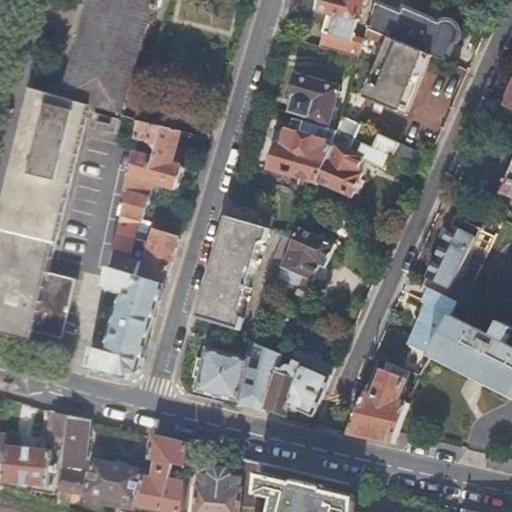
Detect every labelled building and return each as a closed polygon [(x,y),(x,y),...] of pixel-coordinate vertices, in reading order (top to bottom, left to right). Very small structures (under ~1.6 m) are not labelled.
[(67,96),(89,102),(123,112),(152,10),(158,12),(160,3),(161,3),(162,0),(93,0),(93,3),(67,96)] [(341,52),(360,57),(365,38),(354,35),(363,0),(320,0),(318,8),(329,12),(324,31),(325,31),(321,46),(341,52)] [(433,55),(446,61),(455,42),(457,40),(458,39),(459,37),(460,34),(461,32),(461,31),(460,28),(460,26),(459,24),(458,23),(456,22),(455,21),(453,20),(452,19),(450,19),(448,19),(446,19),(443,20),(442,21),(440,22),(439,23),(438,24),(432,21),(432,20),(404,7),(401,14),(376,3),(369,28),(390,37),(433,55)] [(407,115),(433,55),(390,37),(365,98),(407,115)] [(330,69),(354,77),(360,57),(341,52),(339,58),(333,57),(330,69)] [(328,127),(339,130),(341,123),(329,119),(339,88),(298,76),(292,95),(295,96),(290,110),(329,122),(328,127)] [(89,102),(67,96),(42,88),(42,90),(33,121),(14,196),(0,253),(0,320),(61,337),(75,277),(47,270),(89,104),(89,102)] [(151,104),(139,101),(134,118),(140,120),(174,128),(181,103),(153,96),(151,104)] [(121,118),(103,113),(99,128),(117,133),(121,118)] [(355,138),(362,124),(343,115),(341,123),(339,130),(318,181),(353,196),(356,192),(361,194),(367,180),(362,178),(364,174),(359,171),(364,159),(387,169),(393,155),(395,156),(401,142),(381,132),(374,147),(355,138)] [(182,130),(174,128),(140,120),(136,137),(156,143),(153,156),(133,151),(120,212),(143,219),(152,188),(157,183),(179,189),(185,167),(173,163),(182,130)] [(271,167),(318,181),(339,130),(328,127),(322,125),(318,137),(288,128),(283,144),(278,143),(271,167)] [(310,203),(321,208),(328,193),(316,187),(310,203)] [(233,200),(229,216),(271,228),(275,213),(233,200)] [(143,219),(120,212),(107,267),(166,285),(170,272),(181,237),(155,229),(153,235),(149,233),(152,222),(143,219)] [(215,262),(199,316),(242,328),(245,318),(241,312),(260,249),(265,250),(271,228),(229,216),(215,262)] [(426,284),(432,287),(450,295),(454,287),(483,227),(459,216),(426,284)] [(285,267),(281,277),(298,284),(303,274),(315,280),(322,264),(327,266),(337,243),(302,227),(298,236),(285,267)] [(275,262),(285,267),(298,236),(287,233),(275,262)] [(93,337),(89,357),(86,368),(126,378),(141,370),(153,330),(166,285),(107,267),(103,287),(104,287),(120,292),(114,315),(109,314),(108,320),(112,321),(109,334),(102,331),(98,330),(95,337),(93,337)] [(413,345),(433,354),(453,315),(461,301),(450,295),(432,287),(424,304),(429,306),(413,345)] [(511,345),(508,343),(511,334),(511,326),(501,321),(494,336),(453,315),(433,354),(432,355),(479,380),(511,396),(511,345)] [(105,319),(102,331),(109,334),(112,321),(108,320),(105,319)] [(258,333),(254,341),(260,343),(263,334),(258,332),(258,333)] [(237,405),(286,417),(290,404),(305,362),(298,359),(296,358),(295,358),(260,343),(254,341),(250,359),(210,350),(208,358),(199,356),(194,376),(203,378),(200,388),(239,398),(237,405)] [(305,362),(333,374),(337,365),(303,349),(298,359),(305,362)] [(394,443),(395,442),(411,402),(400,398),(412,370),(388,361),(375,394),(366,392),(349,433),(394,443)] [(305,362),(290,404),(315,416),(333,374),(305,362)] [(49,438),(66,440),(69,412),(53,408),(49,438)] [(66,440),(63,462),(84,464),(89,418),(89,417),(69,412),(66,440)] [(63,465),(61,483),(74,484),(74,487),(89,490),(88,492),(104,496),(103,501),(109,502),(111,497),(177,511),(181,511),(185,480),(170,479),(173,464),(179,464),(178,469),(186,470),(189,443),(155,435),(149,457),(158,460),(155,475),(146,473),(147,469),(95,458),(92,470),(77,467),(77,466),(63,465)] [(0,444),(0,462),(7,463),(6,483),(51,486),(53,449),(9,445),(9,446),(0,444)] [(239,511),(255,511),(257,493),(260,461),(245,457),(244,478),(243,487),(242,487),(239,511)] [(354,511),(357,485),(329,478),(260,461),(257,493),(274,498),(272,511),(354,511)] [(195,511),(239,511),(242,487),(243,487),(244,478),(229,477),(229,473),(226,470),(216,469),(212,472),(211,475),(201,474),(199,483),(197,483),(195,511)]
